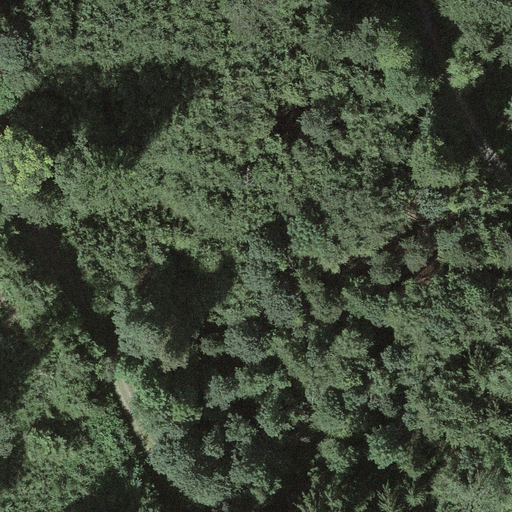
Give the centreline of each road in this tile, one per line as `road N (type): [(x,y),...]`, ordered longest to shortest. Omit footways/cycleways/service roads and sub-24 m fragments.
road 1 (track): [(187,511),(0,146)]
road 2 (track): [(511,187),(444,75),(417,0)]
